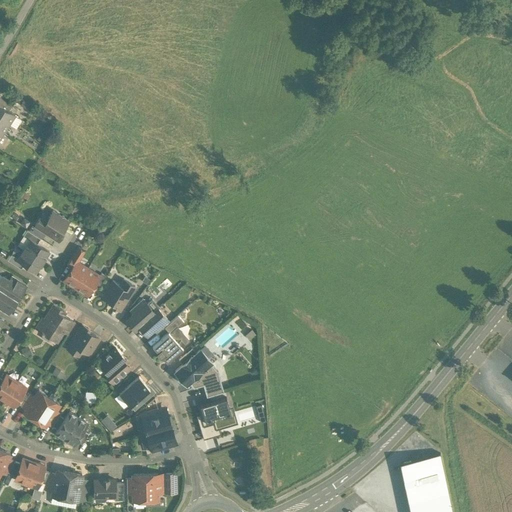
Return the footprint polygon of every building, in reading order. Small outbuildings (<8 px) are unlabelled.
[(12,106),(0,98),(0,104),(9,111),(12,106)] [(9,111),(0,104),(0,118),(9,124),(15,114),(9,111)] [(0,118),(0,130),(3,133),(9,124),(0,118)] [(33,138),(30,143),(36,147),(39,142),(33,138)] [(61,232),(68,221),(52,210),(48,217),(42,213),(35,225),(48,234),(52,227),(62,234),(63,233),(61,232)] [(52,227),(48,234),(58,240),(62,234),(52,227)] [(23,235),(29,239),(30,239),(37,243),(40,238),(27,230),(23,235)] [(29,239),(23,249),(43,261),(49,251),(37,243),(30,239),(29,239)] [(67,265),(72,268),(76,261),(77,262),(84,251),(78,247),(67,265)] [(43,261),(23,249),(17,258),(17,259),(24,263),(36,271),(43,261)] [(17,259),(17,258),(11,254),(7,260),(21,268),(24,263),(17,259)] [(64,280),(76,287),(88,268),(77,262),(76,261),(72,268),(64,280)] [(99,276),(88,268),(76,287),(87,294),(94,283),(99,276)] [(99,276),(94,283),(99,286),(106,276),(101,273),(99,276)] [(12,275),(9,280),(23,289),(26,284),(12,275)] [(0,288),(17,299),(23,289),(9,280),(2,276),(0,279),(0,288)] [(112,280),(102,296),(114,303),(113,305),(114,306),(120,295),(127,299),(135,286),(123,279),(120,285),(112,280)] [(17,299),(0,288),(0,302),(10,309),(17,299)] [(120,295),(114,306),(120,310),(127,299),(120,295)] [(130,309),(134,314),(147,303),(142,299),(130,309)] [(10,309),(0,302),(0,309),(7,314),(10,309)] [(129,318),(129,322),(135,330),(139,326),(154,312),(147,303),(134,314),(129,318)] [(42,318),(36,328),(57,341),(63,331),(62,330),(64,327),(58,323),(63,315),(65,312),(53,304),(44,319),(42,318)] [(154,312),(139,326),(145,333),(149,333),(154,328),(166,317),(158,308),(154,312)] [(62,330),(63,331),(68,334),(75,322),(63,315),(58,323),(64,327),(62,330)] [(170,322),(164,327),(168,332),(170,334),(178,327),(183,321),(177,315),(170,322)] [(166,317),(154,328),(158,333),(164,327),(170,322),(166,317)] [(88,331),(89,329),(82,324),(67,348),(79,355),(82,350),(89,354),(99,338),(88,331)] [(170,334),(168,332),(152,346),(157,352),(156,353),(160,358),(161,357),(166,362),(183,348),(182,347),(190,341),(178,327),(170,334)] [(115,348),(99,363),(110,375),(122,365),(125,363),(120,357),(122,356),(115,348)] [(179,360),(182,364),(196,352),(192,348),(179,360)] [(182,364),(174,371),(177,374),(177,377),(179,380),(182,382),(184,382),(187,385),(189,383),(193,388),(203,385),(220,380),(218,372),(211,363),(212,362),(200,349),(196,352),(182,364)] [(126,371),(122,365),(110,375),(108,377),(113,383),(126,371)] [(6,375),(2,380),(0,383),(0,397),(4,400),(16,381),(6,375)] [(138,376),(119,393),(130,406),(143,394),(148,399),(156,392),(151,387),(145,383),(138,376)] [(220,380),(203,385),(206,397),(224,392),(220,380)] [(16,381),(4,400),(14,406),(16,403),(22,393),(26,387),(16,381)] [(38,391),(34,397),(26,409),(24,413),(35,419),(49,398),(38,391)] [(86,401),(96,402),(96,392),(87,391),(86,401)] [(28,396),(22,393),(16,403),(21,406),(28,396)] [(29,393),(28,396),(21,406),(26,409),(34,397),(29,393)] [(143,394),(130,406),(134,411),(148,399),(143,394)] [(203,439),(204,440),(221,434),(218,425),(225,423),(224,420),(232,417),(226,397),(197,406),(200,416),(203,415),(205,421),(200,423),(205,438),(203,439)] [(59,404),(49,398),(35,419),(45,426),(47,423),(55,410),(59,404)] [(158,409),(140,414),(142,420),(160,415),(158,409)] [(60,414),(55,410),(47,423),(52,426),(59,416),(60,414)] [(68,413),(64,419),(57,429),(55,433),(65,439),(78,419),(68,413)] [(112,431),(118,425),(108,415),(102,420),(112,431)] [(160,415),(142,420),(146,433),(171,426),(168,415),(162,416),(160,415)] [(64,419),(59,416),(52,426),(57,429),(64,419)] [(78,419),(65,439),(75,445),(77,442),(83,431),(87,425),(78,419)] [(171,426),(146,433),(150,446),(168,441),(169,439),(175,437),(171,426)] [(88,435),(83,431),(77,442),(82,445),(88,435)] [(168,441),(150,446),(152,452),(169,447),(168,441)] [(10,455),(0,449),(0,473),(1,472),(8,458),(10,455)] [(440,453),(401,461),(409,501),(449,493),(440,453)] [(14,462),(8,458),(1,472),(7,475),(8,473),(14,462)] [(34,463),(22,459),(20,464),(16,476),(15,480),(26,484),(34,463)] [(14,462),(8,473),(16,476),(20,464),(14,462)] [(45,467),(34,463),(26,484),(37,488),(39,482),(43,471),(45,467)] [(69,473),(57,470),(56,474),(53,490),(52,496),(64,499),(69,473)] [(49,473),(43,471),(39,482),(45,484),(49,473)] [(56,474),(49,473),(45,484),(43,488),(53,490),(56,474)] [(82,475),(69,473),(64,499),(77,501),(78,495),(81,479),(82,475)] [(158,474),(145,475),(146,500),(158,500),(158,493),(158,478),(158,474)] [(163,478),(158,478),(158,493),(164,493),(176,493),(176,474),(163,474),(163,478)] [(145,475),(133,475),(133,479),(133,494),(133,501),(146,500),(145,475)] [(88,481),(81,479),(78,495),(88,497),(88,481)] [(94,480),(95,497),(101,497),(104,501),(108,497),(114,497),(115,497),(115,483),(115,480),(94,480)] [(123,483),(115,483),(115,497),(114,497),(114,501),(124,501),(123,483)] [(452,511),(449,493),(409,501),(411,511),(452,511)]
